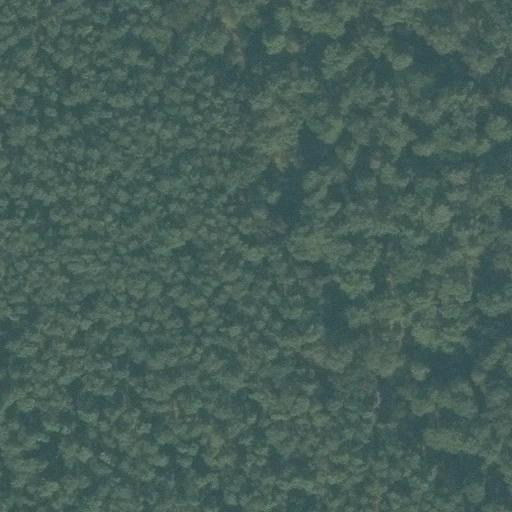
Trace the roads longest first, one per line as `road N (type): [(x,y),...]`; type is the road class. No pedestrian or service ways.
road 1 (track): [(480,511),(366,397),(256,318),(170,217),(156,0)]
road 2 (track): [(366,397),(511,332)]
